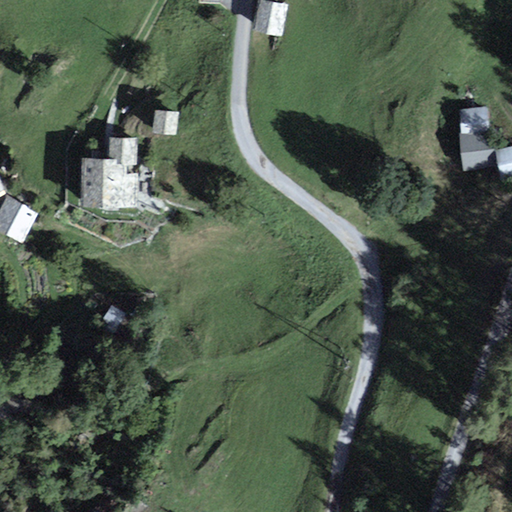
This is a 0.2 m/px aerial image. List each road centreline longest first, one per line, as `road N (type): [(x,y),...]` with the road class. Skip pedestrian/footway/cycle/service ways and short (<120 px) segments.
road 1 (residential): [(249,0),(241,94),(248,139),(270,176),(362,250),(376,289),(377,357),(345,446),(336,511)]
road 2 (residential): [(440,511),(511,303)]
